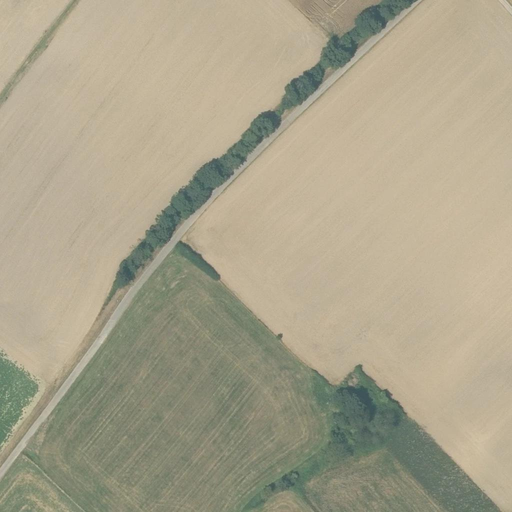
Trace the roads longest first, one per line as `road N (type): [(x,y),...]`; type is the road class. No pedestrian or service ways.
road 1 (track): [(0,475),(174,236),(417,0)]
road 2 (track): [(77,0),(0,110)]
